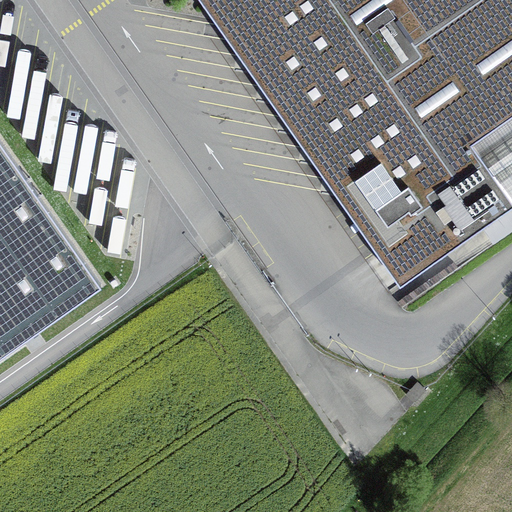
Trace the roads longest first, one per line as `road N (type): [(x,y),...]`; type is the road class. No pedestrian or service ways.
road 1 (track): [(384,470),(511,332)]
road 2 (track): [(418,511),(511,409)]
